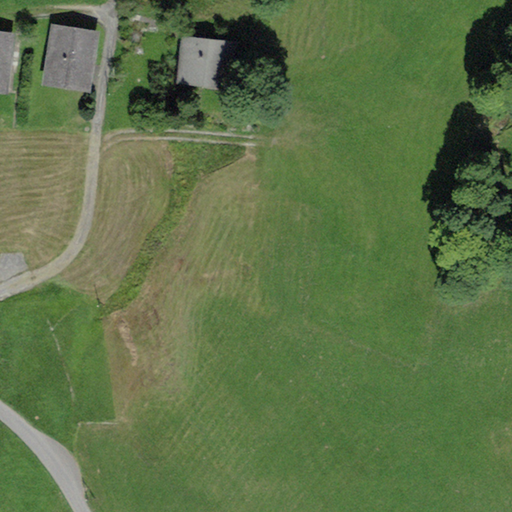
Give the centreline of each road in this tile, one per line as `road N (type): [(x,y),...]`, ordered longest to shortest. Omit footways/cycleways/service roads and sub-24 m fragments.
road 1 (track): [(113,0),(80,236),(60,264),(0,292)]
road 2 (track): [(263,139),(126,134),(93,148)]
road 3 (track): [(11,17),(111,13),(156,21)]
